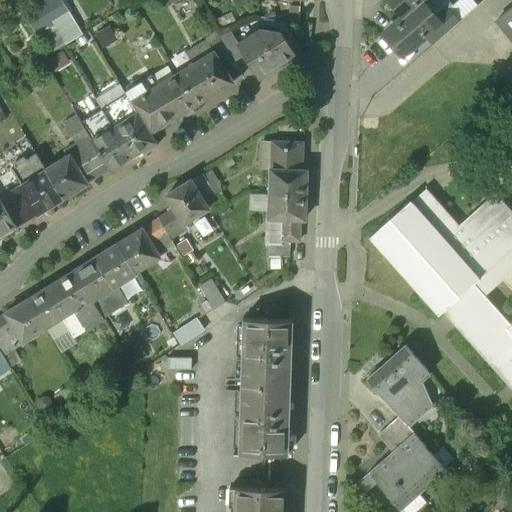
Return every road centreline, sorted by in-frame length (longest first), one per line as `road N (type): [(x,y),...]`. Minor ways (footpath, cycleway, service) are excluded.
road 1 (residential): [(339,81),(317,511)]
road 2 (residential): [(0,278),(295,87),(339,81)]
